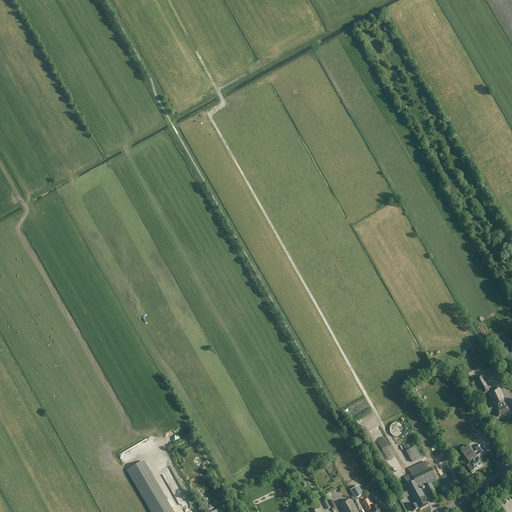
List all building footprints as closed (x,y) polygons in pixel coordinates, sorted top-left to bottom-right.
[(498,388),(496,389),(490,392),(480,374),(474,377),(476,381),(470,383),(478,398),(483,395),(485,394),(494,410),(495,411),(498,417),(509,412),(498,388)] [(434,421),(442,435),(446,432),(439,419),(434,421)] [(477,458),(475,454),(468,445),(476,440),(465,423),(463,421),(452,428),(454,431),(457,435),(458,435),(460,438),(459,439),(464,447),(458,451),(468,465),(466,466),(466,467),(470,473),(471,473),(472,474),(474,472),(474,471),(482,465),(477,458)] [(404,425),(403,424),(402,424),(401,423),(399,422),(398,422),(397,422),(396,422),(394,423),(393,423),(392,424),(391,425),(390,426),(390,427),(390,429),(389,430),(390,431),(390,433),(390,434),(391,435),(392,436),(393,437),(394,437),(396,438),(397,438),(398,438),(400,437),(401,437),(402,436),(403,435),(404,434),(404,433),(405,432),(405,430),(405,429),(405,428),(404,427),(404,425)] [(444,441),(448,448),(453,446),(449,439),(444,441)] [(405,452),(411,462),(421,457),(415,447),(412,448),(410,443),(403,446),(406,451),(405,452)] [(478,453),(480,456),(481,457),(486,453),(480,444),(475,448),(478,453)] [(426,498),(420,488),(436,480),(431,468),(428,469),(424,461),(408,469),(410,474),(404,477),(407,483),(404,485),(413,502),(415,502),(416,503),(410,506),(413,511),(419,509),(419,510),(428,505),(424,499),(426,498)] [(170,511),(142,463),(128,471),(151,511),(170,511)] [(175,489),(169,475),(170,474),(167,468),(158,473),(167,492),(175,489)] [(439,498),(431,483),(424,487),(433,502),(439,498)] [(357,511),(351,499),(339,506),(342,511),(357,511)] [(379,511),(380,511),(376,505),(372,507),(368,499),(362,502),(367,511),(371,509),(373,511),(371,511),(379,511)]
